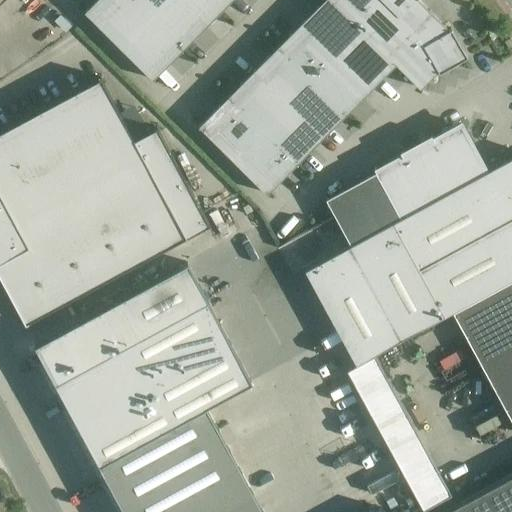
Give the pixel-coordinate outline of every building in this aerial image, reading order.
[(95,0),(84,11),(152,80),(231,0),(95,0)] [(448,30),(435,17),(418,0),(323,0),(306,17),(198,126),(266,194),(395,64),(420,89),(438,71),(439,73),(467,56),(450,29),(448,30)] [(112,102),(0,160),(0,278),(36,346),(219,248),(167,150),(144,162),(112,102)] [(455,310),(511,279),(511,156),(491,168),(486,171),(460,124),(377,170),(375,167),(374,169),(400,218),(304,270),(355,364),(375,354),(452,312),(453,312),(455,310)] [(453,312),(452,312),(511,421),(511,279),(455,310),(453,312)] [(263,511),(162,325),(55,383),(124,511),(263,511)] [(451,494),(375,354),(355,364),(346,369),(347,369),(423,509),(449,495),(451,494)] [(511,511),(511,475),(443,511),(511,511)]
